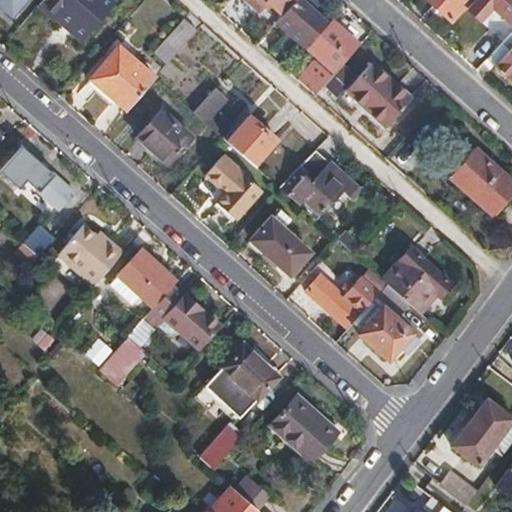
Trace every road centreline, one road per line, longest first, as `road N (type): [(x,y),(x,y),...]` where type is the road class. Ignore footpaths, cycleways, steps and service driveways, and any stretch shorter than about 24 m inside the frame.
road 1 (residential): [(406,429),(0,73)]
road 2 (residential): [(511,134),(361,0)]
road 3 (residential): [(406,429),(511,289)]
